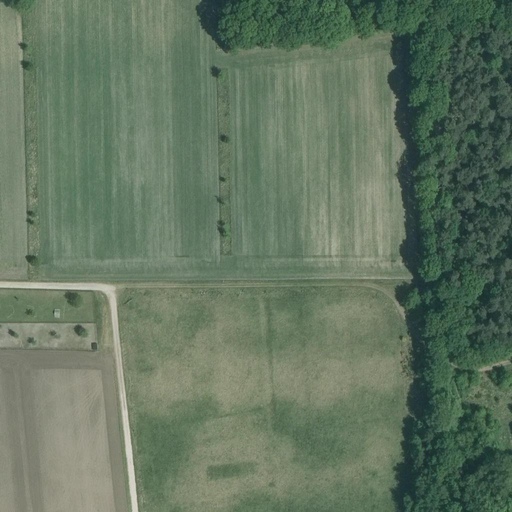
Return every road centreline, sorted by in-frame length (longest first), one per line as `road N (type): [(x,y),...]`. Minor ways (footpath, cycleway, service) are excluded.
road 1 (track): [(109,286),(387,289),(408,307),(428,351),(481,368),(511,359)]
road 2 (track): [(109,286),(132,511)]
